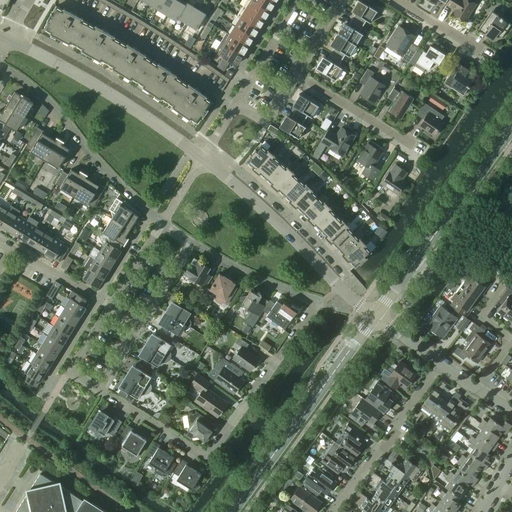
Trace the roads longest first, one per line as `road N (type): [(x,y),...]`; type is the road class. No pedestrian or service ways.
road 1 (residential): [(317,302),(212,459),(98,392)]
road 2 (tertiary): [(233,511),(372,318)]
road 3 (residential): [(372,318),(200,156)]
road 4 (tertiary): [(372,318),(511,128)]
road 5 (residential): [(200,156),(6,38)]
road 6 (residential): [(161,222),(103,171),(38,93),(0,65)]
road 7 (residential): [(332,511),(439,363)]
road 8 (residential): [(475,388),(510,340),(481,314),(510,275)]
road 9 (residential): [(317,302),(187,242)]
road 10 (residential): [(409,144),(293,75)]
road 11 (residential): [(233,103),(299,0)]
